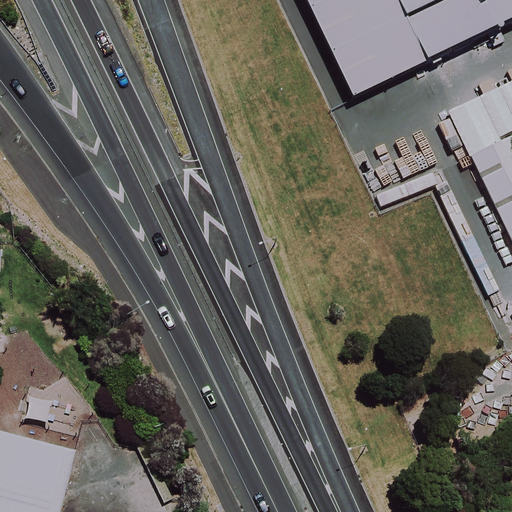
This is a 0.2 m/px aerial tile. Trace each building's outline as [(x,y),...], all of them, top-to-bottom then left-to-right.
[(511,0),(327,0),(367,85),(511,18),(511,0)] [(511,136),(511,135),(511,82),(496,91),(445,116),(466,158),(511,136)] [(511,136),(502,142),(511,162),(511,136)] [(511,269),(511,268),(511,162),(502,142),(459,162),(511,269)] [(0,431),(0,511),(64,511),(80,452),(0,431)]
